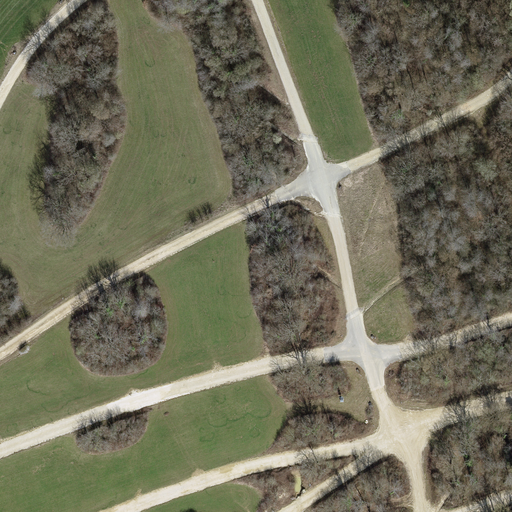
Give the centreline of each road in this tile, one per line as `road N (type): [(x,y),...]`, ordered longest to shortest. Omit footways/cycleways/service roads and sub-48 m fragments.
road 1 (track): [(0,353),(153,256),(385,149),(511,74)]
road 2 (track): [(256,0),(322,178),(354,323),(402,438),(420,511)]
road 3 (track): [(0,450),(227,375),(332,353),(404,350),(511,318)]
road 4 (track): [(511,400),(381,444),(269,462),(119,511)]
road 5 (track): [(0,98),(32,44),(79,0)]
